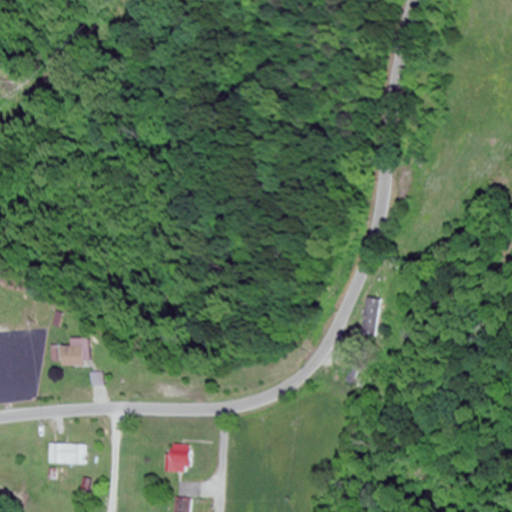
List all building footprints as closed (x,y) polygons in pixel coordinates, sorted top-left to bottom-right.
[(99,340),(80,340),(80,347),(69,347),(69,367),(99,367),(99,340)] [(353,393),(367,391),(366,373),(352,374),(353,393)] [(170,446),(170,474),(193,474),(193,446),(170,446)] [(53,465),(85,465),(85,447),(53,447),(53,465)] [(192,511),(194,501),(179,499),(177,511),(192,511)]
